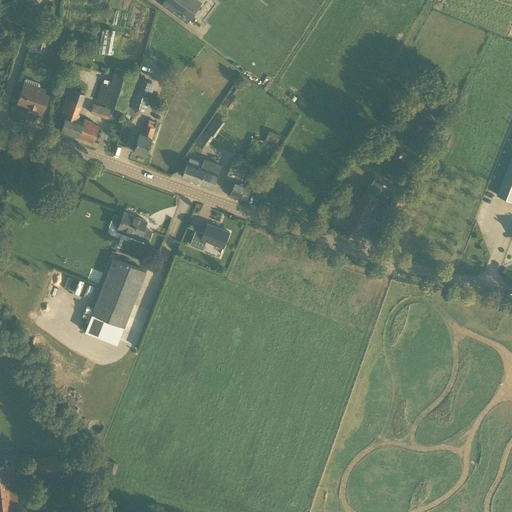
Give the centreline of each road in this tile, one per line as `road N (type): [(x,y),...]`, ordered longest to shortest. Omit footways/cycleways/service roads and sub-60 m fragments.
road 1 (tertiary): [(511,292),(366,256),(0,125)]
road 2 (track): [(391,264),(327,445)]
road 3 (unclassified): [(0,113),(36,7),(49,0)]
